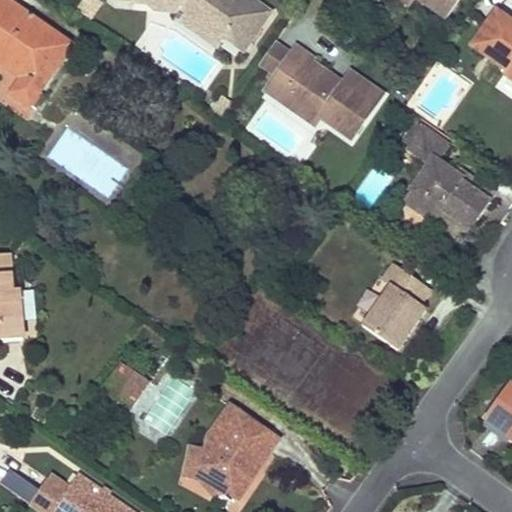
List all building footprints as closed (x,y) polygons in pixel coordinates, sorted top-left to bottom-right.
[(71,48),(1,0),(0,0),(0,66),(20,81),(11,96),(29,108),(71,48)] [(96,0),(85,0),(79,13),(93,20),(102,3),(96,0)] [(134,0),(135,6),(147,7),(179,10),(222,40),(244,56),(272,15),(253,1),(248,6),(240,0),(134,0)] [(429,0),(448,13),(457,0),(429,0)] [(178,23),(216,49),(222,40),(179,10),(147,7),(156,14),(177,17),(178,23)] [(511,25),(490,10),(464,45),(503,73),(502,76),(511,82),(511,25)] [(293,54),(275,42),(257,68),(275,81),(293,54)] [(313,61),(297,49),(293,54),(275,81),(274,83),(286,92),(293,113),(313,127),(319,119),(351,141),(383,97),(350,75),(343,84),(336,94),(324,86),(331,76),(312,63),(313,61)] [(331,76),(324,86),(336,94),(343,84),(331,76)] [(274,83),(266,93),(293,113),(286,92),(274,83)] [(397,147),(404,152),(419,129),(413,125),(397,147)] [(448,149),(419,129),(404,152),(427,168),(410,191),(426,202),(416,216),(460,245),(493,198),(464,177),(461,180),(452,175),(438,164),(448,149)] [(455,171),(452,175),(461,180),(464,177),(455,171)] [(401,205),(416,216),(426,202),(410,191),(401,205)] [(10,256),(0,257),(0,346),(26,345),(20,296),(15,296),(10,256)] [(442,292),(405,266),(390,287),(398,293),(370,333),(405,357),(434,316),(428,312),(442,292)] [(134,414),(151,382),(117,364),(100,396),(134,414)] [(511,438),(511,384),(510,383),(484,419),(511,438)] [(238,413),(231,408),(209,441),(223,444),(229,433),(226,431),(238,413)] [(281,442),(238,413),(226,431),(229,433),(223,444),(209,441),(208,453),(192,452),(188,481),(200,483),(216,486),(229,495),(240,503),(254,482),(250,480),(265,457),(269,460),(281,442)] [(126,511),(79,478),(66,496),(49,484),(31,508),(36,511),(126,511)] [(216,486),(200,483),(214,501),(229,495),(216,486)]
